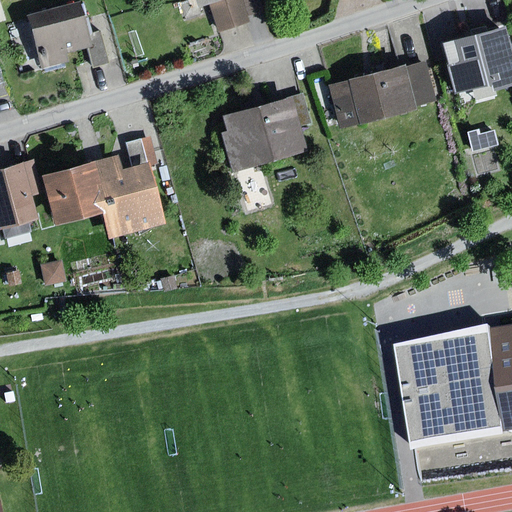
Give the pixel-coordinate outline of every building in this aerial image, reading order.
[(73,0),(72,0),(21,14),(36,68),(66,60),(63,48),(85,43),(73,0)] [(238,0),(204,0),(215,31),(246,21),(244,14),(238,0)] [(258,0),(238,0),(244,14),(261,9),(258,0)] [(435,40),(448,91),(483,82),(484,88),(511,81),(511,79),(498,24),(467,32),(435,40)] [(98,30),(83,34),(91,65),(106,61),(98,30)] [(423,59),(399,65),(410,105),(433,99),(423,59)] [(366,71),(343,77),(343,79),(325,84),(336,127),(410,108),(410,105),(399,65),(399,63),(366,71)] [(300,90),(287,94),(296,127),(310,123),(300,90)] [(215,132),(226,171),(303,149),(296,127),(287,94),(218,114),(223,129),(215,132)] [(475,128),(463,131),(468,151),(494,144),(490,130),(476,133),(475,128)] [(148,135),(123,142),(129,163),(144,160),(154,157),(148,135)] [(90,187),(97,211),(105,238),(161,222),(144,160),(129,163),(118,167),(114,153),(88,160),(95,186),(90,187)] [(30,159),(16,163),(24,196),(39,192),(30,159)] [(88,160),(36,173),(49,223),(97,211),(90,187),(95,186),(88,160)] [(16,163),(0,166),(0,236),(1,238),(27,232),(23,216),(28,214),(24,196),(16,163)] [(59,259),(38,264),(43,285),(63,280),(59,259)] [(171,276),(158,279),(161,291),(175,288),(171,276)] [(398,347),(413,450),(504,435),(503,432),(488,330),(488,325),(398,347)] [(511,325),(488,330),(503,432),(511,430),(511,325)]
